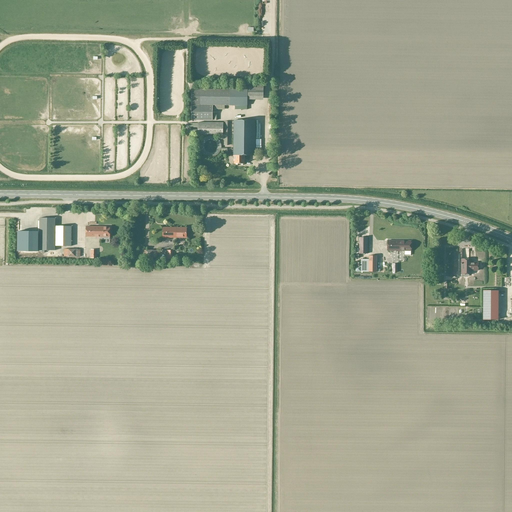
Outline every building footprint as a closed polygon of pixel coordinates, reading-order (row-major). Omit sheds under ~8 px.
[(191,120),(200,120),(212,120),(213,105),(247,106),(247,95),(262,95),(262,85),(247,85),(247,90),(191,89),(191,105),(191,120)] [(255,156),(255,121),(234,121),(233,156),(234,156),(234,164),(244,164),(244,155),(255,156)] [(223,124),(198,123),(198,135),(223,136),(223,124)] [(45,251),(55,251),(55,218),(40,218),(39,250),(42,250),(42,253),(44,253),(45,251)] [(56,226),(56,246),(71,246),(71,226),(56,226)] [(86,227),(86,237),(110,237),(110,227),(86,227)] [(163,228),(163,238),(186,238),(186,228),(163,228)] [(37,251),(37,231),(18,231),(17,251),(37,251)] [(368,254),(368,238),(359,238),(359,254),(368,254)] [(411,251),(411,241),(387,241),(387,251),(411,251)] [(361,261),(361,272),(376,272),(376,256),(369,256),(369,261),(361,261)] [(469,262),(469,259),(462,259),(461,274),(471,274),(471,270),(478,270),(478,262),(469,262)] [(498,291),(483,290),(483,319),(498,320),(498,291)]
